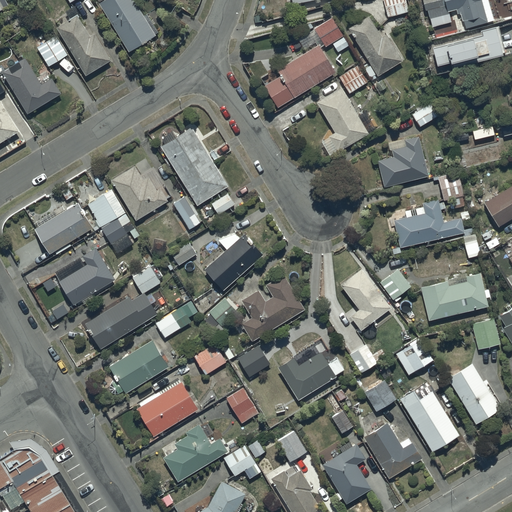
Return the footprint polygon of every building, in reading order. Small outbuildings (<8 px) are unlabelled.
[(132,0),(101,0),(97,3),(127,52),(154,35),(153,33),(157,31),(147,15),(143,17),(132,0)] [(381,0),(386,17),(407,12),(404,0),(381,0)] [(419,0),(422,10),(424,9),(432,37),(455,31),(451,17),(450,17),(448,10),(453,9),(454,14),(458,13),(461,27),(484,22),(484,21),(491,19),(490,16),(493,15),(491,6),(487,7),(485,0),(419,0)] [(78,14),(73,5),(62,11),(68,20),(55,27),(83,75),(109,60),(93,34),(89,36),(76,15),(78,14)] [(367,16),(347,28),(369,65),(363,68),(370,80),(401,61),(385,34),(380,37),(367,16)] [(275,69),(279,75),(262,86),(276,107),(333,72),(318,47),(322,45),(323,46),(331,42),(337,52),(347,45),(330,18),(296,38),(303,49),(314,43),(315,45),(275,69)] [(478,34),(428,47),(433,66),(446,62),(447,67),(499,54),(498,53),(503,51),(497,27),(493,28),(493,26),(477,30),(478,34)] [(54,35),(35,47),(47,66),(66,55),(54,35)] [(0,71),(25,113),(59,93),(49,78),(39,85),(23,58),(4,69),(1,65),(0,65),(0,71)] [(343,85),(315,102),(332,132),(326,135),(336,151),(367,133),(345,95),(366,82),(357,65),(338,77),(343,85)] [(0,102),(0,142),(18,132),(0,102)] [(410,113),(418,126),(438,115),(431,102),(410,113)] [(511,122),(500,126),(504,143),(511,141),(511,122)] [(158,147),(196,206),(226,186),(189,128),(158,147)] [(375,161),(382,187),(426,176),(416,136),(386,143),(388,151),(390,151),(391,157),(375,161)] [(132,166),(109,180),(134,220),(166,201),(158,188),(155,190),(147,176),(141,180),(132,166)] [(435,176),(440,201),(451,199),(453,208),(463,206),(461,196),(462,195),(457,171),(435,176)] [(131,244),(121,226),(129,222),(110,188),(106,190),(101,181),(93,186),(99,196),(85,204),(108,244),(109,243),(115,253),(131,244)] [(511,183),(481,203),(495,226),(511,215),(511,183)] [(227,192),(209,204),(216,215),(235,204),(227,192)] [(183,196),(172,203),(188,229),(199,222),(183,196)] [(462,231),(459,217),(442,221),(436,198),(420,202),(421,206),(403,211),(404,216),(392,219),(397,246),(395,247),(395,245),(390,246),(392,253),(400,251),(399,246),(449,234),(462,231)] [(74,204),(32,229),(47,254),(90,228),(82,215),(85,213),(81,207),(79,209),(76,203),(74,204)] [(202,268),(221,291),(260,254),(242,234),(237,238),(233,234),(217,240),(225,248),(202,268)] [(474,234),(462,236),(466,256),(478,254),(474,234)] [(170,252),(177,265),(196,253),(188,241),(170,252)] [(57,281),(70,304),(74,302),(77,306),(83,303),(81,299),(113,280),(94,248),(61,267),(65,276),(57,281)] [(127,295),(82,323),(98,348),(155,313),(143,292),(147,290),(149,292),(155,288),(154,287),(158,284),(147,265),(130,275),(140,293),(129,300),(127,295)] [(348,315),(358,330),(390,307),(360,267),(338,283),(356,308),(348,315)] [(397,268),(378,281),(391,299),(393,298),(395,301),(403,294),(401,292),(410,285),(397,268)] [(446,279),(418,286),(426,320),(486,306),(484,298),(488,297),(486,288),(482,289),(478,272),(464,276),(464,279),(447,283),(446,279)] [(249,317),(239,322),(250,340),(303,309),(282,273),(263,284),(271,296),(263,301),(257,290),(239,300),(249,317)] [(213,319),(220,327),(237,312),(224,297),(207,311),(206,310),(200,315),(208,324),(213,319)] [(153,322),(162,338),(190,322),(187,317),(197,312),(191,301),(181,307),(180,306),(153,322)] [(503,307),(505,310),(497,315),(503,325),(500,327),(511,345),(511,305),(510,302),(503,307)] [(492,316),(470,323),(476,348),(499,342),(492,316)] [(121,389),(123,392),(167,365),(150,338),(107,366),(111,373),(109,374),(112,380),(109,382),(108,383),(108,384),(108,385),(108,386),(108,387),(108,388),(108,389),(109,390),(110,391),(111,392),(112,392),(113,392),(113,393),(114,393),(115,393),(116,393),(121,389)] [(347,352),(359,371),(385,356),(375,339),(365,345),(364,342),(347,352)] [(421,339),(400,350),(410,368),(431,357),(421,339)] [(213,342),(191,355),(203,375),(209,371),(217,385),(230,378),(221,363),(224,361),(213,342)] [(236,356),(247,376),(269,363),(257,344),(236,356)] [(292,356),(276,366),(296,399),(334,375),(333,374),(343,368),(336,356),(325,363),(318,351),(297,364),(292,356)] [(469,362),(445,377),(473,424),(503,406),(487,379),(482,382),(469,362)] [(383,378),(362,391),(374,410),(395,398),(383,378)] [(138,405),(134,407),(150,435),(145,439),(147,443),(158,437),(155,433),(196,408),(179,380),(159,393),(157,390),(137,403),(138,405)] [(225,397),(226,399),(239,422),(256,412),(242,387),(225,397)] [(412,388),(397,397),(430,451),(457,434),(442,409),(445,407),(434,390),(431,392),(430,389),(417,397),(412,388)] [(340,409),(329,416),(341,432),(351,425),(340,409)] [(385,422),(362,436),(387,477),(420,457),(407,436),(397,442),(385,422)] [(197,424),(184,431),(185,434),(171,442),(175,449),(161,457),(173,480),(226,450),(219,437),(208,443),(197,424)] [(304,449),(292,431),(275,441),(288,460),(304,449)] [(256,438),(246,444),(253,456),(263,450),(256,438)] [(341,452),(320,463),(344,503),(369,489),(354,464),(364,458),(355,443),(352,445),(349,441),(338,447),(341,452)] [(241,443),(220,456),(233,476),(242,470),(247,478),(258,471),(241,443)] [(17,448),(0,458),(0,496),(14,488),(27,503),(31,511),(79,511),(53,465),(44,456),(30,450),(17,448)] [(282,470),(268,477),(289,511),(321,511),(308,489),(311,488),(299,469),(294,471),(292,467),(283,473),(282,470)] [(219,480),(204,506),(194,511),(232,511),(243,492),(231,486),(219,480)]
